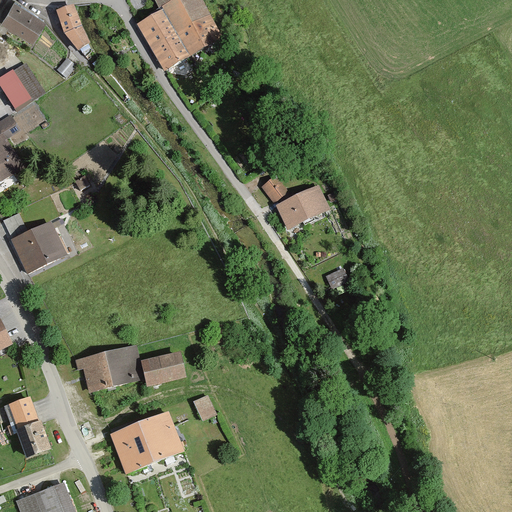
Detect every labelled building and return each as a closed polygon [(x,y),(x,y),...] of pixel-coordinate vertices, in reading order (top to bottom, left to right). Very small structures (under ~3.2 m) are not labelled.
[(200,0),(153,0),(161,12),(138,26),(164,71),(222,38),(200,0)] [(13,4),(0,25),(0,28),(33,47),(47,24),(13,4)] [(92,48),(72,5),(54,9),(62,33),(80,55),(92,48)] [(23,65),(0,82),(0,90),(22,118),(49,98),(23,65)] [(8,133),(0,137),(0,189),(31,171),(8,133)] [(262,186),(276,205),(291,194),(277,174),(262,186)] [(322,186),(276,205),(287,230),(332,211),(322,186)] [(60,215),(12,237),(29,274),(78,251),(60,215)] [(341,270),(324,277),(331,293),(348,287),(341,270)] [(0,313),(0,352),(15,346),(0,313)] [(138,344),(74,357),(77,368),(85,366),(90,395),(146,384),(141,359),(138,344)] [(175,352),(141,359),(146,384),(180,377),(175,352)] [(191,400),(202,421),(217,414),(206,392),(191,400)] [(33,398),(4,408),(13,432),(41,422),(33,398)] [(110,434),(125,475),(184,453),(168,412),(110,434)] [(41,422),(13,432),(23,461),(52,451),(41,422)] [(76,511),(65,484),(15,504),(17,511),(76,511)]
